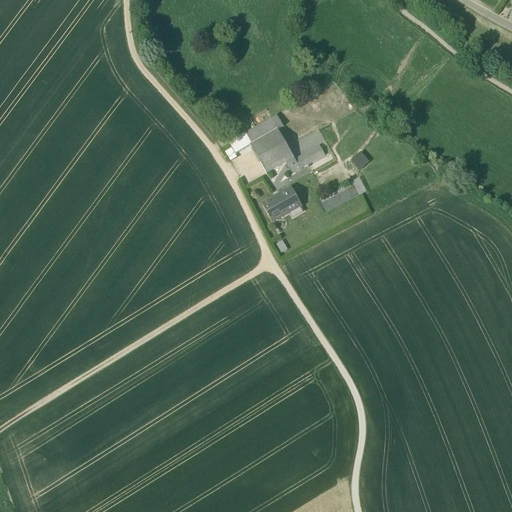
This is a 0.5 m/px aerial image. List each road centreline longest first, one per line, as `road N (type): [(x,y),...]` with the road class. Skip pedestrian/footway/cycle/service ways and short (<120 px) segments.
road 1 (track): [(0,442),(277,270)]
road 2 (track): [(265,242),(365,403),(371,428),(361,511)]
road 3 (track): [(511,91),(398,0)]
